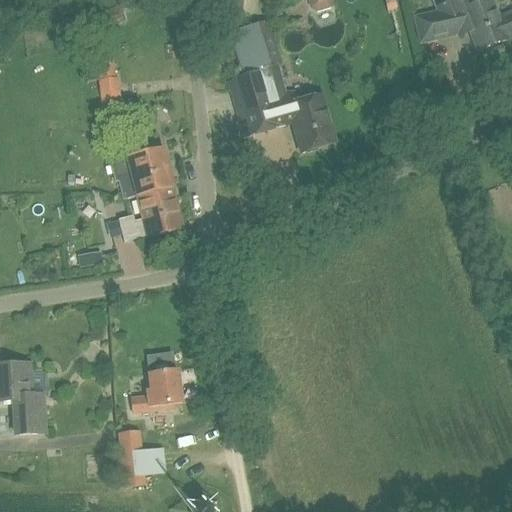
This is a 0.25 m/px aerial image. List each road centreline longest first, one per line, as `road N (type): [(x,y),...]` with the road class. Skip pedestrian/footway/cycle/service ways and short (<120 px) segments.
road 1 (unclassified): [(211,262),(511,121)]
road 2 (unclassified): [(211,262),(188,0)]
road 3 (track): [(244,511),(196,269)]
road 4 (unclassified): [(0,304),(172,278),(211,262)]
